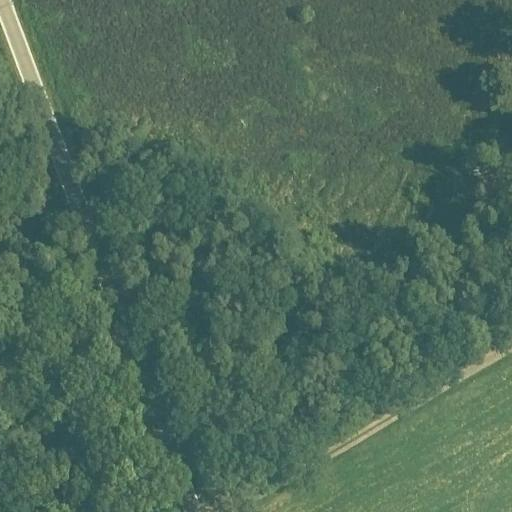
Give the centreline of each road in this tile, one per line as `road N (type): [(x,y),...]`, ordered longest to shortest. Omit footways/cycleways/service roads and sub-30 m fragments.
road 1 (unclassified): [(189,511),(0,6)]
road 2 (track): [(228,511),(511,346)]
